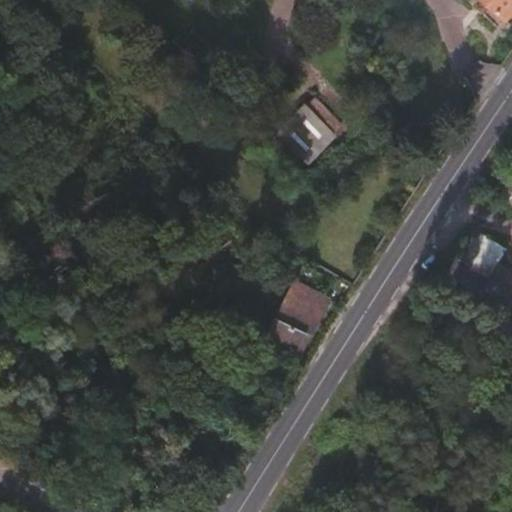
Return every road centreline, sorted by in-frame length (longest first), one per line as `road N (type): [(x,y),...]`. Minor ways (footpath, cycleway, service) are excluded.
road 1 (secondary): [(235,511),(511,91)]
road 2 (unknown): [(496,114),(421,0)]
